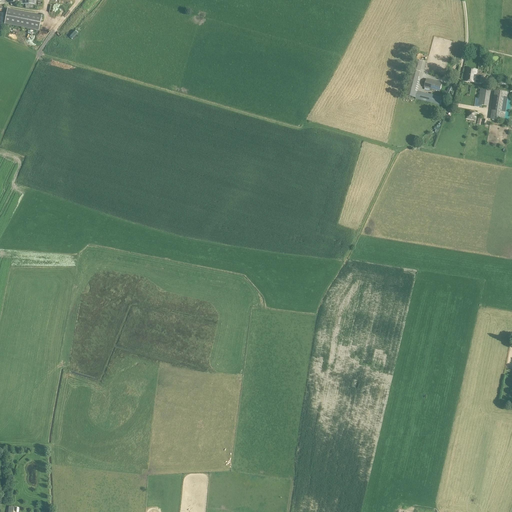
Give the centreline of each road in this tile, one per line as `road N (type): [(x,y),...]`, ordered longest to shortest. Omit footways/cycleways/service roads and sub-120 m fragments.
road 1 (track): [(400,149),(39,52)]
road 2 (track): [(331,285),(391,160),(450,102)]
